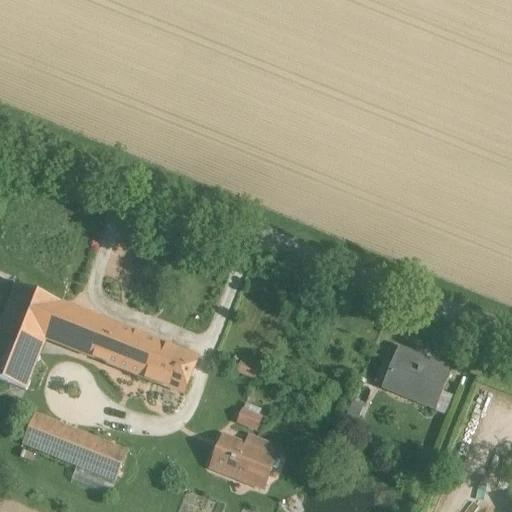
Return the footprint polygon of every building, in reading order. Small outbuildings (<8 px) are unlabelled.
[(167,348),(60,306),(61,304),(16,286),(0,326),(0,380),(27,391),(47,340),(154,382),(167,348)] [(198,360),(167,348),(154,382),(184,394),(198,360)] [(452,371),(399,350),(383,388),(436,410),(452,371)] [(241,410),(237,424),(258,431),(263,417),(241,410)] [(95,440),(37,417),(25,445),(83,468),(95,440)] [(276,458),(224,437),(212,469),(264,490),(276,458)] [(127,453),(95,440),(83,468),(116,481),(127,453)]
